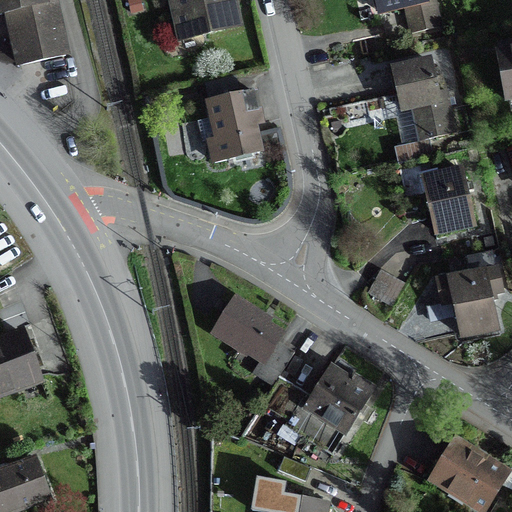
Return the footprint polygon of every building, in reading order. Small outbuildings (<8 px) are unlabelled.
[(0,0),(0,15),(7,13),(19,67),(64,56),(51,3),(42,6),(40,0),(0,0)] [(237,27),(230,0),(180,0),(171,2),(180,40),(237,27)] [(375,0),(379,14),(404,8),(411,35),(439,28),(433,1),(423,3),(422,0),(375,0)] [(504,101),(511,99),(511,53),(496,57),(504,101)] [(429,63),(392,72),(401,111),(414,108),(415,112),(415,114),(413,115),(419,142),(454,134),(445,93),(436,95),(429,63)] [(213,164),(259,154),(251,120),(258,119),(257,115),(252,93),(207,103),(216,140),(208,142),(213,164)] [(434,234),(473,226),(467,197),(461,172),(437,177),(436,172),(422,175),(423,180),(422,180),(434,234)] [(403,284),(381,273),(369,295),(378,300),(391,307),(403,284)] [(461,338),(496,330),(489,298),(483,273),(438,283),(443,305),(453,302),(461,338)] [(257,379),(272,388),(277,379),(293,354),(276,344),(281,336),(259,322),(261,318),(234,300),(212,334),(240,352),(241,350),(266,365),(257,379)] [(22,335),(0,343),(0,396),(39,382),(22,335)] [(283,427),(331,457),(353,422),(372,391),(352,378),(349,382),(329,370),(310,400),(277,379),(272,388),(260,406),(286,422),(283,427)] [(429,481),(478,511),(484,511),(507,475),(481,459),(454,442),(429,481)] [(283,459),(277,472),(304,483),(309,470),(283,459)] [(0,511),(11,511),(47,499),(33,463),(0,474),(0,511)] [(251,511),(324,511),(326,505),(301,500),(282,497),(284,486),(256,481),(251,511)]
